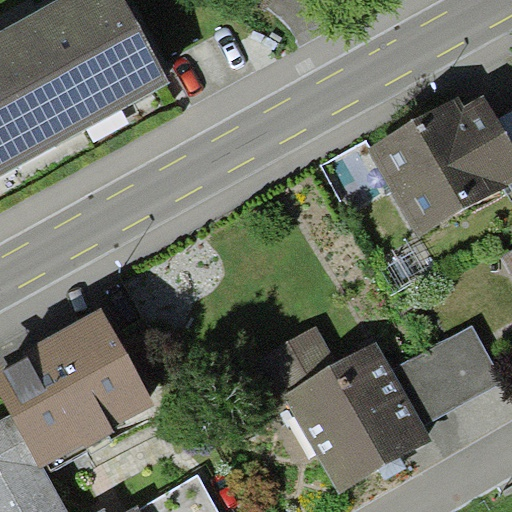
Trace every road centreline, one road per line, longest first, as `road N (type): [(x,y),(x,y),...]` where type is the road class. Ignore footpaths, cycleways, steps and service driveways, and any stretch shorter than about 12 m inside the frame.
road 1 (residential): [(510,0),(0,285)]
road 2 (residential): [(394,511),(511,442)]
